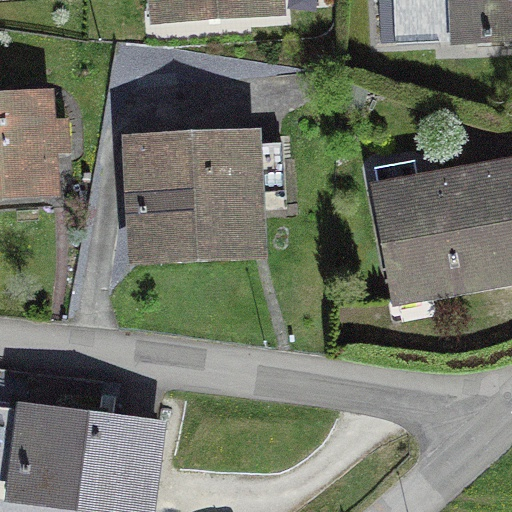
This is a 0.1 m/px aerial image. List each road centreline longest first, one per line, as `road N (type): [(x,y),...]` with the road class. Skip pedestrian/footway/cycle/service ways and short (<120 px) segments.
road 1 (residential): [(504,411),(434,395),(0,355)]
road 2 (residential): [(504,411),(410,511)]
